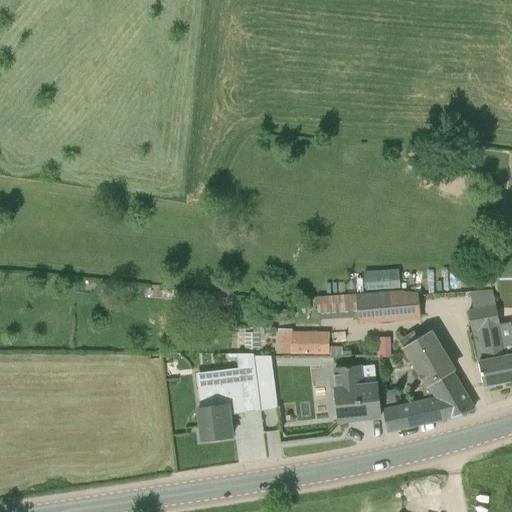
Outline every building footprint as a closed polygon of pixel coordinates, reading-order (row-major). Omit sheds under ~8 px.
[(399,273),(363,276),(364,292),(400,289),(399,273)] [(319,294),(320,312),(357,311),(356,293),(319,294)] [(356,296),(358,317),(359,325),(420,320),(418,294),(403,294),(403,293),(356,296)] [(467,312),(471,331),(483,387),(511,381),(511,354),(504,357),(497,325),(499,325),(495,306),(467,312)] [(244,351),(258,350),(258,333),(244,333),(244,351)] [(426,384),(451,372),(453,371),(430,333),(418,340),(414,334),(401,343),(426,384)] [(325,334),(292,334),(293,352),(326,352),(325,334)] [(342,356),(342,351),(342,349),(330,348),(329,356),(342,356)] [(271,356),(254,356),(260,411),(277,409),(271,356)] [(362,386),(360,367),(334,370),(336,388),(335,388),(338,422),(380,418),(376,384),(362,386)] [(451,372),(426,384),(421,385),(425,402),(397,408),(402,428),(452,417),(452,418),(473,410),(451,372)] [(198,409),(201,441),(232,437),(229,415),(245,413),(240,374),(209,378),(212,407),(198,409)]
